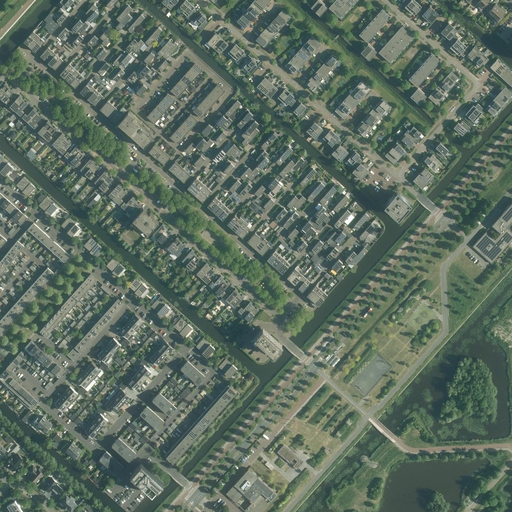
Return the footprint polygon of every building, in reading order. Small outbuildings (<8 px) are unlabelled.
[(73,0),(67,0),(64,5),(62,6),(66,10),(74,1),(73,0)] [(178,8),(183,12),(190,4),(187,2),(188,1),(186,0),(185,0),(185,1),(183,0),(179,0),(174,6),(177,9),(178,8)] [(260,9),(262,6),(254,0),(256,1),(252,5),(251,4),(259,12),(261,10),(260,9)] [(317,0),(312,6),(316,10),(323,2),(320,0),(317,0)] [(335,0),(334,2),(335,3),(333,6),(332,5),(329,8),(340,17),(355,0),(335,0)] [(407,8),(410,10),(417,2),(414,0),(404,0),(403,2),(407,5),(405,7),(407,9),(407,8)] [(479,10),(481,13),(487,6),(485,4),(488,0),(480,0),(475,5),(476,6),(476,5),(480,9),(479,10)] [(328,6),(323,2),(316,10),(321,14),(324,10),(328,6)] [(417,2),(410,10),(412,12),(411,13),(413,14),(414,12),(418,16),(425,7),(422,5),(421,6),(417,2)] [(86,13),(89,16),(95,10),(97,7),(94,4),(86,13)] [(190,4),(183,12),(187,16),(186,17),(189,20),(196,11),(193,8),(194,6),(192,5),(192,6),(190,4)] [(259,12),(251,4),(247,8),(254,15),(256,13),(257,14),(259,12)] [(490,19),(501,7),(501,6),(500,8),(496,4),(491,9),(488,7),(484,13),(486,15),(487,15),(491,18),(490,19)] [(124,18),(128,13),(132,8),(128,5),(120,15),(124,18)] [(422,19),(424,21),(434,10),(429,6),(422,14),(425,16),(422,19)] [(501,7),(490,19),(491,19),(495,22),(494,24),(496,26),(502,19),(500,17),(506,11),(505,10),(505,11),(501,7)] [(254,15),(247,8),(243,13),(252,20),(253,18),(252,17),(254,15)] [(95,10),(89,16),(87,19),(91,22),(99,13),(95,10)] [(387,19),(391,14),(388,12),(387,13),(383,10),(379,14),(385,19),(386,18),(387,19)] [(434,10),(424,21),(426,23),(429,19),(431,21),(437,15),(433,11),(434,10)] [(281,11),(279,14),(285,20),(289,15),(284,11),(283,12),(281,11)] [(206,17),(200,12),(197,15),(199,16),(194,22),(199,26),(198,27),(201,30),(208,22),(204,19),(206,17)] [(60,24),(67,16),(64,13),(57,20),(60,24)] [(128,13),(124,18),(119,23),(123,26),(132,17),(128,13)] [(252,20),(243,13),(239,17),(247,23),(249,21),(250,22),(252,20)] [(131,25),(135,28),(145,17),(141,14),(131,25)] [(285,20),(279,14),(276,17),(277,18),(276,19),(282,24),(285,20)] [(385,19),(379,14),(375,18),(382,24),(385,21),(383,20),(385,19)] [(56,21),(52,18),(48,15),(46,17),(50,20),(54,23),(56,21)] [(247,23),(239,17),(235,21),(241,26),(240,28),(243,30),(246,27),(245,26),(247,23)] [(382,24),(375,18),(372,23),(377,27),(378,26),(379,27),(382,24)] [(80,19),(72,28),(75,32),(77,30),(84,23),(80,19)] [(282,24),(276,19),(275,21),(274,19),(271,22),(278,28),(282,24)] [(58,27),(54,23),(50,20),(46,25),(50,28),(52,26),(56,29),(58,27)] [(84,23),(77,30),(81,33),(89,24),(85,21),(84,23)] [(278,28),(271,22),(268,25),(270,27),(269,28),(274,33),(278,28)] [(376,29),(377,27),(372,23),(368,27),(374,33),(377,30),(376,29)] [(441,36),(443,38),(453,27),(448,23),(441,31),(444,33),(441,36)] [(389,62),(413,36),(405,29),(406,28),(403,25),(398,30),(399,31),(398,33),(396,32),(392,38),(393,39),(390,42),(389,41),(384,46),(385,47),(382,50),(381,49),(379,52),(389,62)] [(69,31),(65,27),(58,35),(62,39),(69,31)] [(158,27),(149,38),(152,41),(162,30),(158,27)] [(374,33),(368,27),(364,31),(369,36),(370,35),(372,36),(374,33)] [(453,27),(443,38),(445,39),(448,36),(450,38),(456,32),(452,28),(453,27)] [(100,37),(104,40),(110,33),(112,31),(108,28),(100,37)] [(274,33),(269,28),(268,29),(266,28),(264,31),(270,37),(274,33)] [(29,44),(37,35),(33,31),(25,40),(29,44)] [(270,37),(264,31),(261,34),(262,35),(261,36),(266,41),(270,37)] [(368,37),(369,36),(364,31),(360,36),(367,41),(370,38),(368,37)] [(207,41),(211,45),(222,34),(220,32),(217,35),(214,33),(207,41)] [(110,33),(104,40),(102,42),(106,46),(114,36),(110,33)] [(222,34),(211,45),(216,49),(223,41),(221,39),(223,36),(222,34)] [(452,48),(455,50),(462,42),(457,38),(458,37),(455,34),(448,43),(452,46),(450,47),(452,49),(452,48)] [(33,47),(41,38),(37,35),(29,44),(33,47)] [(76,46),(83,38),(80,35),(73,43),(76,46)] [(91,46),(98,38),(94,35),(87,43),(91,46)] [(312,36),(308,40),(316,48),(318,46),(317,45),(319,42),(311,35),(310,35),(312,36)] [(266,41),(261,36),(260,38),(259,36),(255,41),(257,43),(259,42),(262,45),(266,41)] [(37,50),(45,41),(41,38),(33,47),(37,50)] [(134,39),(126,48),(130,51),(133,48),(138,42),(134,39)] [(141,39),(138,42),(133,48),(136,52),(144,43),(141,39)] [(169,39),(161,49),(165,52),(166,51),(173,43),(169,39)] [(223,41),(216,49),(220,53),(230,42),(228,40),(225,43),(223,41)] [(303,43),(312,51),(313,49),(315,50),(316,48),(308,40),(309,41),(305,45),(303,43)] [(174,41),(173,43),(166,51),(170,54),(178,45),(174,41)] [(228,52),(232,56),(239,48),(237,46),(238,46),(236,44),(234,46),(231,42),(223,51),(226,54),(228,52)] [(462,42),(455,50),(457,52),(456,53),(458,54),(459,53),(463,56),(470,48),(467,45),(466,46),(462,42)] [(312,51),(303,43),(304,45),(300,49),(309,56),(311,54),(310,53),(312,51)] [(362,51),(366,54),(373,47),(368,43),(362,51)] [(469,56),(471,58),(479,50),(474,46),(468,53),(470,55),(469,56)] [(45,58),(52,50),(48,47),(41,54),(45,58)] [(377,51),(373,47),(366,54),(370,58),(377,51)] [(97,56),(100,60),(107,52),(103,48),(97,56)] [(239,48),(232,56),(237,60),(235,62),(238,64),(246,56),(242,53),(244,51),(242,50),(239,48)] [(296,52),(304,59),(306,57),(307,58),(309,56),(300,49),(301,50),(298,54),(296,52)] [(49,61),(56,54),(52,50),(45,58),(49,61)] [(479,50),(471,58),(473,60),(474,59),(476,61),(483,54),(479,50)] [(155,56),(151,52),(144,60),(148,63),(155,56)] [(304,59),(296,52),(295,52),(296,53),(293,57),(301,65),(303,63),(302,62),(304,59)] [(121,53),(113,62),(117,66),(120,62),(125,56),(121,53)] [(128,53),(125,56),(120,62),(124,65),(132,56),(128,53)] [(53,65),(59,57),(56,54),(49,61),(53,65)] [(437,63),(441,59),(438,56),(437,58),(433,54),(429,59),(434,63),(435,62),(437,63)] [(483,54),(476,61),(478,63),(477,64),(480,66),(487,58),(483,54)] [(341,62),(334,55),(332,57),(331,55),(328,58),(335,64),(339,60),(341,62)] [(250,75),(257,67),(254,63),(255,62),(249,56),(247,59),(248,61),(243,66),(248,71),(247,72),(250,75)] [(57,68),(63,61),(59,57),(53,65),(57,68)] [(288,60),(296,68),(298,66),(299,67),(301,65),(293,57),(294,58),(290,62),(288,60)] [(335,64),(328,58),(326,61),(327,63),(326,64),(332,70),(332,69),(331,68),(335,64)] [(433,65),(434,63),(429,59),(425,63),(432,69),(434,66),(433,65)] [(169,63),(165,60),(158,68),(162,71),(169,63)] [(294,70),(296,68),(288,60),(290,63),(286,66),(284,64),(284,65),(291,71),(289,72),(292,75),(295,71),(294,70)] [(495,68),(496,69),(500,63),(496,60),(493,63),(490,66),(493,69),(495,68)] [(106,62),(98,71),(102,75),(110,65),(106,62)] [(65,76),(73,67),(69,63),(61,72),(65,76)] [(191,67),(199,74),(202,70),(202,71),(202,70),(194,63),(194,64),(191,67)] [(432,69),(425,63),(421,67),(427,72),(428,71),(429,72),(432,69)] [(500,63),(496,69),(497,70),(496,71),(499,74),(505,67),(500,63)] [(332,70),(326,64),(325,65),(323,64),(321,67),(327,73),(331,69),(332,70)] [(146,65),(138,74),(142,78),(143,76),(150,69),(146,65)] [(69,79),(77,70),(73,67),(65,76),(69,79)] [(150,69),(143,76),(147,79),(155,70),(152,67),(150,69)] [(195,78),(199,74),(191,67),(190,67),(191,67),(188,71),(187,70),(187,71),(195,78)] [(327,73),(321,67),(318,70),(319,71),(318,72),(325,78),(324,77),(327,73)] [(427,72),(421,67),(418,71),(424,77),(427,74),(426,73),(427,72)] [(505,67),(499,74),(502,77),(503,75),(504,76),(509,71),(505,67)] [(117,81),(125,72),(121,69),(113,78),(117,81)] [(72,83),(81,74),(77,70),(69,79),(72,83)] [(450,75),(449,77),(454,81),(458,77),(454,74),(456,72),(453,70),(449,74),(450,75)] [(131,82),(138,74),(134,71),(127,78),(131,82)] [(195,78),(187,71),(184,74),(192,81),(195,78)] [(421,80),(424,77),(418,71),(414,76),(419,80),(420,79),(421,80)] [(325,78),(318,72),(317,74),(316,72),(313,75),(320,81),(323,77),(325,78)] [(76,86),(85,77),(81,74),(72,83),(76,86)] [(192,81),(184,74),(184,75),(181,78),(180,78),(188,85),(192,81)] [(96,75),(93,79),(100,84),(103,80),(96,75)] [(320,81),(313,75),(311,78),(312,80),(311,81),(317,86),(316,85),(320,81)] [(418,82),(419,80),(414,76),(410,80),(416,86),(419,83),(418,82)] [(257,86),(261,90),(271,79),(269,77),(266,80),(264,78),(257,86)] [(454,81),(449,77),(448,78),(446,77),(444,80),(450,86),(454,81)] [(188,85),(180,78),(181,79),(178,82),(177,82),(185,89),(188,85)] [(271,79),(261,90),(265,94),(272,86),(270,84),(273,80),(271,79)] [(137,91),(143,83),(139,80),(133,88),(137,91)] [(450,86),(444,80),(441,83),(442,84),(441,85),(447,90),(450,86)] [(317,86),(311,81),(310,82),(308,81),(304,85),(307,88),(308,87),(314,92),(314,91),(312,90),(316,86),(317,87),(317,86)] [(363,81),(359,86),(366,92),(368,90),(367,89),(369,87),(363,81)] [(0,97),(9,87),(7,85),(8,84),(5,82),(0,88),(0,97)] [(85,94),(92,86),(88,82),(81,90),(85,94)] [(185,89),(177,82),(174,86),(182,93),(185,89)] [(225,91),(217,83),(217,84),(214,88),(222,95),(222,94),(225,91)] [(147,87),(143,84),(136,92),(140,95),(147,87)] [(272,86),(265,94),(269,97),(269,98),(280,86),(278,85),(275,88),(272,86)] [(447,90),(441,85),(440,86),(439,85),(436,88),(443,94),(447,90)] [(89,97),(95,89),(92,86),(85,94),(89,97)] [(134,94),(136,92),(129,86),(123,92),(127,95),(130,91),(134,94)] [(182,93),(174,86),(173,86),(174,86),(171,90),(170,89),(170,90),(178,97),(179,97),(178,96),(182,93)] [(354,89),(361,95),(363,93),(364,94),(366,92),(359,86),(355,90),(354,89)] [(14,90),(12,88),(12,89),(9,87),(0,97),(6,103),(10,99),(8,98),(14,90)] [(277,97),(282,101),(289,93),(287,91),(287,90),(286,89),(284,90),(281,87),(273,95),(276,98),(277,97)] [(504,90),(502,92),(508,98),(511,93),(511,92),(505,87),(503,89),(504,90)] [(222,95),(214,88),(210,91),(218,98),(219,98),(218,98),(221,95),(222,95)] [(418,88),(411,95),(416,99),(422,91),(418,88)] [(443,94),(436,88),(433,91),(435,92),(434,94),(439,98),(443,94)] [(92,100),(99,93),(95,89),(89,97),(92,100)] [(361,95),(354,89),(350,93),(359,101),(360,99),(359,98),(361,95)] [(218,98),(210,91),(207,95),(215,102),(218,98),(218,99),(218,98)] [(427,95),(422,91),(416,99),(420,103),(427,95)] [(508,98),(502,92),(500,94),(499,93),(497,95),(505,102),(508,98)] [(96,104),(103,96),(99,93),(92,100),(96,104)] [(176,100),(167,93),(167,94),(164,97),(172,104),(175,100),(175,101),(176,100)] [(289,93),(282,101),(286,105),(285,106),(288,109),(295,101),(292,97),(293,96),(292,94),(291,95),(289,93)] [(350,93),(346,97),(354,104),(356,102),(357,103),(359,101),(350,93)] [(439,98),(434,94),(433,95),(431,94),(428,97),(435,103),(439,98)] [(14,110),(23,100),(21,98),(22,97),(20,95),(13,102),(11,100),(8,104),(14,110)] [(215,102),(207,95),(204,99),(212,106),(211,106),(214,102),(215,102)] [(505,102),(497,95),(495,97),(497,98),(495,101),(501,106),(505,102)] [(168,108),(172,104),(164,97),(161,101),(161,100),(160,101),(168,108)] [(354,104),(346,97),(342,102),(351,109),(353,107),(352,106),(354,104)] [(212,106),(204,99),(200,103),(208,110),(208,109),(211,106),(212,106)] [(380,101),(378,103),(387,110),(390,106),(383,99),(381,102),(380,101)] [(29,103),(26,101),(26,102),(23,100),(14,110),(21,116),(24,112),(22,110),(29,103)] [(105,112),(112,104),(108,100),(101,108),(105,112)] [(228,110),(232,113),(241,103),(237,100),(228,110)] [(168,108),(160,101),(157,104),(165,111),(168,108)] [(307,111),(303,108),(305,106),(299,101),(296,104),(298,105),(293,111),(298,115),(297,116),(300,119),(307,111)] [(501,106),(495,101),(493,103),(492,102),(490,104),(497,110),(501,106)] [(351,109),(342,102),(339,106),(346,112),(348,110),(349,111),(351,109)] [(208,110),(200,103),(197,107),(205,114),(205,113),(208,110)] [(387,110),(378,103),(376,105),(377,106),(375,108),(383,115),(383,114),(382,113),(385,110),(386,111),(387,110)] [(478,103),(477,104),(474,107),(473,105),(471,107),(472,107),(470,110),(478,117),(482,112),(483,113),(486,110),(478,103)] [(109,115),(115,107),(112,104),(105,112),(109,115)] [(165,111),(157,104),(157,105),(154,108),(161,115),(165,111)] [(497,110),(490,104),(488,106),(489,107),(487,109),(493,115),(497,110)] [(344,115),(346,112),(339,106),(340,107),(336,111),(340,115),(339,117),(342,119),(345,116),(344,115)] [(112,118),(120,109),(119,111),(115,107),(109,115),(112,118)] [(205,114),(197,107),(194,110),(193,110),(201,118),(202,117),(201,117),(204,114),(205,114)] [(28,123),(38,112),(35,110),(36,110),(34,108),(27,115),(25,113),(22,117),(28,123)] [(161,115),(154,108),(153,108),(154,109),(151,112),(150,112),(158,119),(161,115)] [(383,115),(375,108),(373,110),(372,109),(370,111),(379,119),(383,115)] [(116,122),(124,113),(120,109),(112,118),(116,122)] [(478,117),(470,110),(468,112),(467,111),(466,113),(467,114),(464,118),(472,125),(475,122),(474,121),(478,117)] [(244,124),(253,115),(249,111),(240,121),(244,124)] [(379,119),(370,111),(369,113),(370,114),(368,117),(375,123),(379,119)] [(38,125),(36,123),(43,116),(40,114),(38,112),(28,123),(35,129),(38,125)] [(118,123),(144,147),(154,135),(144,126),(142,127),(142,128),(139,125),(139,124),(138,123),(139,121),(128,112),(118,123)] [(158,119),(150,112),(150,113),(147,116),(155,123),(158,119)] [(198,121),(190,113),(190,114),(187,118),(195,125),(195,124),(198,121)] [(223,115),(215,124),(219,128),(220,126),(227,119),(223,115)] [(229,117),(227,119),(220,126),(224,130),(232,120),(229,117)] [(375,123),(368,117),(366,119),(365,118),(363,120),(371,127),(375,123)] [(195,125),(187,118),(184,121),(191,128),(192,128),(191,128),(194,125),(195,125)] [(42,135),(52,125),(49,123),(50,122),(48,120),(41,128),(39,126),(36,130),(42,135)] [(255,120),(245,131),(249,134),(255,128),(259,124),(255,120)] [(371,127),(363,120),(361,122),(362,123),(360,125),(368,132),(368,131),(366,130),(370,127),(371,128),(371,127)] [(457,122),(452,128),(455,131),(456,130),(462,134),(466,130),(468,131),(470,128),(462,120),(459,124),(457,122)] [(191,128),(184,121),(180,125),(188,132),(191,128),(191,129),(191,128)] [(306,130),(311,134),(321,123),(319,121),(316,125),(313,122),(306,130)] [(321,123),(311,134),(315,138),(322,130),(320,128),(323,125),(321,123)] [(404,126),(409,130),(419,139),(421,137),(418,134),(420,132),(413,126),(412,127),(407,123),(404,126)] [(202,132),(205,135),(212,127),(209,124),(202,132)] [(57,128),(55,126),(54,127),(52,125),(42,135),(49,141),(52,137),(50,136),(57,128)] [(188,132),(180,125),(177,129),(185,136),(184,135),(187,132),(188,132)] [(368,132),(360,125),(358,127),(357,126),(354,130),(357,132),(358,131),(364,136),(368,132)] [(255,128),(249,134),(245,138),(249,142),(259,131),(255,128)] [(330,131),(326,128),(319,136),(322,139),(323,137),(327,141),(334,133),(332,131),(333,131),(331,129),(330,131)] [(185,136),(177,129),(173,133),(181,140),(181,139),(184,136),(185,136)] [(404,133),(412,141),(414,138),(417,141),(419,139),(409,130),(406,134),(404,133)] [(220,142),(227,135),(223,131),(216,139),(220,142)] [(56,148),(66,138),(63,136),(64,135),(62,133),(55,140),(53,138),(50,142),(56,148)] [(181,140),(173,133),(170,136),(169,136),(178,144),(178,143),(181,140)] [(276,136),(272,133),(264,142),(268,145),(276,136)] [(334,133),(327,141),(332,145),(331,147),(334,149),(341,141),(337,138),(339,136),(337,135),(334,133)] [(412,141),(404,133),(400,138),(411,148),(413,146),(410,143),(412,141)] [(71,141),(69,139),(68,140),(66,138),(56,148),(63,154),(66,150),(64,148),(71,141)] [(203,138),(196,146),(200,149),(201,148),(207,141),(203,138)] [(209,138),(207,141),(201,148),(205,151),(213,142),(209,138)] [(332,153),(336,157),(346,146),(349,142),(347,140),(343,144),(344,144),(341,147),(339,145),(332,153)] [(438,148),(434,151),(443,159),(445,156),(444,154),(448,150),(443,145),(444,143),(441,140),(436,146),(438,148)] [(223,149),(226,152),(233,143),(230,141),(223,149)] [(396,142),(393,146),(404,156),(405,155),(402,152),(404,149),(395,141),(396,142)] [(192,142),(185,150),(189,153),(196,146),(192,142)] [(155,143),(148,151),(152,154),(159,147),(155,143)] [(234,144),(226,153),(229,156),(231,154),(237,147),(234,144)] [(239,145),(237,147),(231,154),(235,158),(243,149),(239,145)] [(71,161),(80,150),(78,148),(76,146),(70,153),(68,151),(64,155),(71,161)] [(346,146),(336,157),(340,161),(348,153),(345,151),(348,148),(346,146)] [(404,156),(393,146),(389,151),(388,149),(388,150),(397,158),(399,156),(402,158),(404,156)] [(152,154),(156,158),(163,150),(159,147),(152,154)] [(279,158),(283,161),(293,150),(289,147),(279,158)] [(33,160),(37,155),(30,149),(26,154),(33,160)] [(219,160),(226,153),(222,149),(215,157),(219,160)] [(359,155),(353,149),(351,152),(352,154),(347,159),(352,164),(351,165),(354,168),(361,160),(358,156),(359,155)] [(85,154),(83,152),(82,152),(80,150),(71,161),(77,167),(80,163),(78,161),(85,154)] [(156,158),(160,161),(167,154),(163,150),(156,158)] [(260,162),(265,156),(268,153),(264,150),(256,159),(260,162)] [(397,158),(388,150),(387,150),(389,151),(385,155),(396,165),(398,163),(395,160),(397,158)] [(167,154),(160,161),(164,165),(171,157),(167,154)] [(427,156),(422,162),(425,165),(426,163),(432,168),(436,163),(437,164),(440,161),(432,154),(429,158),(427,156)] [(198,167),(205,159),(201,156),(194,163),(198,167)] [(265,156),(260,162),(257,165),(261,169),(269,160),(265,156)] [(1,157),(0,157),(0,170),(2,172),(2,173),(5,176),(12,167),(1,157)] [(85,173),(94,163),(92,161),(92,160),(90,158),(84,165),(82,164),(78,168),(85,173)] [(299,158),(295,163),(291,168),(295,171),(303,162),(299,158)] [(291,160),(283,169),(286,173),(291,168),(295,163),(291,160)] [(175,161),(168,169),(172,172),(179,164),(175,161)] [(210,168),(213,171),(216,169),(222,165),(219,162),(210,168)] [(352,171),(357,175),(367,164),(365,162),(362,166),(359,163),(352,171)] [(99,166),(97,164),(96,165),(94,163),(85,173),(91,179),(95,175),(93,173),(99,166)] [(228,174),(235,166),(231,163),(224,170),(228,174)] [(172,172),(176,176),(183,168),(179,164),(172,172)] [(367,164),(357,175),(361,179),(368,171),(366,169),(368,166),(367,164)] [(424,170),(421,172),(429,179),(433,176),(434,176),(422,165),(420,167),(424,170)] [(249,167),(240,176),(244,180),(247,176),(252,171),(249,167)] [(256,167),(252,171),(247,176),(251,180),(259,170),(256,167)] [(176,176),(180,179),(187,171),(183,168),(176,176)] [(317,171),(313,168),(303,179),(307,182),(317,171)] [(99,186),(108,176),(106,174),(107,173),(104,171),(98,178),(96,176),(92,180),(99,186)] [(180,179),(184,182),(191,175),(187,171),(180,179)] [(429,179),(421,172),(419,175),(416,172),(414,174),(426,184),(429,179)] [(426,184),(414,174),(413,176),(416,179),(414,181),(422,188),(426,184)] [(113,179),(111,177),(110,178),(108,176),(99,186),(103,190),(100,193),(103,195),(109,188),(107,186),(113,179)] [(23,177),(16,185),(25,192),(24,193),(27,196),(35,187),(23,177)] [(192,190),(200,181),(196,177),(188,186),(192,190)] [(272,189),(277,183),(279,181),(275,178),(268,185),(272,189)] [(233,192),(241,183),(237,180),(229,189),(233,192)] [(196,193),(204,184),(200,181),(192,190),(196,193)] [(240,192),(246,184),(243,182),(230,197),(237,203),(241,199),(236,195),(239,192),(240,192)] [(325,186),(321,182),(311,193),(315,196),(325,186)] [(252,186),(248,183),(240,192),(244,196),(252,186)] [(277,183),(272,189),(269,192),(273,195),(281,186),(277,183)] [(113,199),(122,188),(120,186),(121,185),(118,184),(112,191),(110,189),(104,196),(106,198),(109,195),(113,199)] [(200,197),(208,188),(204,184),(196,193),(200,197)] [(258,196),(265,188),(262,185),(255,193),(258,196)] [(323,197),(327,200),(337,189),(333,186),(323,197)] [(127,191),(125,190),(124,190),(122,188),(113,199),(119,204),(123,201),(121,199),(127,191)] [(204,200),(212,191),(208,188),(200,197),(204,200)] [(90,202),(93,205),(102,196),(99,193),(90,202)] [(412,205),(399,193),(397,196),(394,193),(392,196),(394,194),(396,196),(396,197),(394,198),(392,201),(389,198),(388,200),(387,200),(387,201),(383,205),(395,216),(396,215),(400,218),(412,205)] [(302,195),(299,199),(294,204),(298,208),(306,199),(302,195)] [(341,208),(349,198),(345,195),(337,204),(341,208)] [(127,211),(136,201),(134,199),(135,198),(133,196),(126,203),(124,202),(121,205),(127,211)] [(295,196),(287,205),(291,208),(294,204),(299,199),(295,196)] [(46,197),(39,205),(47,213),(46,213),(50,216),(57,207),(46,197)] [(212,208),(219,200),(215,197),(208,204),(212,208)] [(6,198),(1,204),(5,208),(11,202),(6,198)] [(254,198),(251,201),(250,200),(246,203),(256,212),(262,206),(254,198)] [(274,202),(271,198),(264,206),(267,209),(274,202)] [(216,211),(223,204),(219,200),(212,208),(216,211)] [(135,211),(141,204),(139,202),(139,203),(136,201),(127,211),(133,217),(137,213),(135,211)] [(487,229),(472,246),(491,263),(509,243),(510,244),(511,241),(511,231),(508,228),(511,223),(511,201),(503,212),(506,215),(503,217),(501,215),(500,215),(503,217),(500,221),(497,218),(491,225),(500,233),(496,237),(487,229)] [(8,214),(9,212),(15,205),(11,202),(5,208),(3,210),(8,214)] [(220,215),(227,207),(223,204),(216,211),(220,215)] [(15,205),(9,212),(13,215),(12,217),(19,209),(15,205)] [(322,205),(314,214),(318,218),(323,212),(326,209),(322,205)] [(224,218),(231,211),(227,207),(220,215),(224,218)] [(279,221),(288,211),(284,208),(276,217),(279,221)] [(19,209),(12,217),(16,221),(23,213),(19,209)] [(353,210),(351,213),(347,209),(337,220),(341,224),(342,223),(346,226),(357,214),(353,210)] [(148,234),(159,222),(152,216),(153,215),(151,213),(150,214),(147,211),(136,223),(148,234)] [(299,215),(295,211),(287,221),(290,224),(299,215)] [(323,212),(318,218),(315,221),(319,224),(327,215),(323,212)] [(23,213),(16,221),(20,225),(28,217),(23,213)] [(357,222),(360,226),(369,216),(365,213),(357,222)] [(232,226),(239,218),(235,214),(228,222),(232,226)] [(68,217),(61,225),(70,233),(69,233),(72,236),(74,234),(76,235),(82,229),(80,227),(68,217)] [(236,229),(244,220),(243,221),(239,218),(232,226),(236,229)] [(240,232),(248,223),(244,220),(236,229),(240,232)] [(269,224),(275,230),(279,226),(273,220),(269,224)] [(308,221),(300,230),(304,233),(310,226),(312,224),(308,221)] [(33,222),(28,229),(32,233),(38,226),(33,222)] [(157,238),(166,228),(164,226),(165,225),(163,223),(156,231),(154,229),(151,233),(157,238)] [(244,236),(250,228),(247,225),(248,224),(248,223),(240,232),(244,236)] [(363,232),(366,236),(375,226),(371,223),(363,232)] [(38,226),(32,233),(36,236),(42,230),(38,226)] [(310,226),(304,233),(302,235),(306,238),(314,229),(310,226)] [(165,239),(172,231),(169,229),(169,230),(166,228),(157,238),(164,244),(167,240),(165,239)] [(292,239),(299,231),(295,228),(288,236),(292,239)] [(42,230),(36,236),(40,240),(46,233),(42,230)] [(335,231),(327,240),(330,244),(335,239),(339,235),(335,231)] [(342,231),(339,235),(335,239),(339,242),(346,234),(342,231)] [(252,244),(259,236),(255,232),(248,240),(252,244)] [(46,233),(40,240),(44,244),(50,237),(46,233)] [(172,251),(181,241),(179,239),(179,238),(177,236),(171,244),(169,242),(165,246),(172,251)] [(256,247),(264,238),(262,239),(259,236),(252,244),(256,247)] [(91,237),(84,245),(92,253),(91,254),(94,256),(102,247),(91,237)] [(260,250),(268,241),(264,238),(256,247),(260,250)] [(298,248),(304,240),(301,238),(295,246),(298,248)] [(24,246),(17,240),(14,244),(21,250),(24,246)] [(315,253),(324,244),(320,240),(312,249),(315,253)] [(368,249),(371,245),(366,240),(362,244),(368,249)] [(48,247),(52,251),(58,244),(54,241),(48,247)] [(180,252),(186,244),(184,242),(183,243),(181,241),(172,251),(178,257),(182,253),(180,252)] [(264,254),(270,246),(267,243),(268,241),(260,250),(264,254)] [(283,241),(279,246),(283,249),(285,246),(289,250),(291,248),(283,241)] [(301,252),(308,245),(304,241),(297,249),(301,252)] [(21,250),(14,244),(11,249),(17,254),(21,250)] [(58,244),(52,251),(56,254),(62,248),(58,244)] [(338,250),(335,247),(326,256),(330,260),(338,250)] [(62,248),(56,254),(60,258),(66,251),(62,248)] [(17,254),(11,249),(7,253),(14,258),(17,254)] [(186,264),(196,254),(193,252),(194,251),(192,249),(185,257),(183,255),(180,259),(186,264)] [(272,261),(279,254),(275,250),(268,258),(272,261)] [(66,251),(60,258),(64,262),(70,255),(66,251)] [(353,251),(345,260),(349,264),(352,260),(357,254),(353,251)] [(360,251),(357,254),(352,260),(356,264),(364,254),(360,251)] [(14,258),(7,253),(4,257),(10,263),(14,258)] [(194,265),(201,257),(198,255),(198,256),(196,254),(186,264),(193,270),(196,266),(194,265)] [(276,265),(283,257),(279,254),(272,261),(276,265)] [(10,263),(4,257),(0,261),(7,267),(10,263)] [(113,257),(106,265),(115,273),(114,274),(117,276),(125,268),(113,257)] [(279,268),(286,260),(283,257),(276,265),(279,268)] [(342,263),(339,259),(332,267),(335,270),(342,263)] [(283,272),(290,264),(286,260),(279,268),(283,272)] [(201,277),(210,267),(208,265),(208,264),(206,262),(200,270),(198,268),(194,272),(201,277)] [(48,267),(44,271),(50,277),(54,273),(48,267)] [(215,270),(213,268),(212,269),(210,267),(201,277),(207,283),(211,279),(209,278),(215,270)] [(292,279),(299,272),(295,268),(288,276),(292,279)] [(50,277),(44,271),(40,275),(47,281),(50,277)] [(296,283),(302,275),(299,272),(292,279),(296,283)] [(91,273),(87,278),(94,284),(97,280),(91,273)] [(47,281),(40,275),(37,279),(43,285),(47,281)] [(215,290),(225,280),(222,278),(223,277),(221,275),(214,283),(212,281),(209,285),(215,290)] [(299,286),(306,278),(302,275),(296,283),(299,286)] [(136,277),(129,286),(137,293),(136,294),(139,297),(147,288),(136,277)] [(94,284),(87,278),(83,282),(90,288),(94,284)] [(303,290),(310,282),(306,278),(299,286),(303,290)] [(43,285),(37,279),(33,283),(40,289),(43,285)] [(223,291),(230,283),(227,281),(227,282),(225,280),(215,290),(222,296),(225,292),(223,291)] [(90,288),(83,282),(80,286),(86,292),(90,288)] [(40,289),(33,283),(30,287),(36,293),(40,289)] [(312,297),(320,288),(316,285),(308,294),(312,297)] [(86,292),(80,286),(76,290),(83,296),(86,292)] [(36,293),(30,287),(26,291),(32,297),(36,293)] [(230,303),(239,293),(237,291),(237,290),(235,288),(229,296),(227,294),(223,298),(230,303)] [(315,300),(324,291),(320,288),(312,297),(315,300)] [(83,296),(76,290),(72,294),(79,300),(83,296)] [(32,297),(26,291),(22,295),(29,301),(32,297)] [(328,295),(327,295),(324,291),(315,300),(319,304),(328,295)] [(244,296),(242,294),(241,295),(239,293),(230,303),(236,309),(240,305),(238,304),(244,296)] [(79,300),(72,294),(69,298),(75,304),(79,300)] [(29,301),(22,295),(19,299),(25,305),(29,301)] [(75,304),(69,298),(65,302),(72,308),(75,304)] [(125,304),(118,298),(114,302),(121,308),(125,304)] [(158,298),(151,306),(160,313),(159,314),(162,317),(170,308),(158,298)] [(25,305),(19,299),(15,303),(22,309),(25,305)] [(244,317),(254,306),(251,304),(252,303),(250,301),(243,309),(241,307),(238,311),(244,317)] [(72,308),(65,302),(62,306),(68,312),(72,308)] [(121,308),(114,302),(111,306),(117,312),(121,308)] [(22,309),(15,303),(12,307),(18,313),(22,309)] [(68,312),(62,306),(58,310),(65,316),(68,312)] [(117,312),(111,306),(107,310),(114,316),(117,312)] [(252,317),(259,309),(257,307),(256,308),(254,306),(244,317),(251,322),(254,318),(252,317)] [(18,313),(12,307),(8,312),(14,317),(18,313)] [(65,316),(58,310),(54,314),(61,320),(65,316)] [(114,316),(107,310),(103,315),(110,320),(114,316)] [(14,317),(8,312),(4,316),(11,321),(14,317)] [(61,320),(54,314),(51,318),(57,324),(61,320)] [(145,322),(135,314),(131,318),(141,327),(145,322)] [(110,320),(103,315),(100,319),(106,324),(110,320)] [(178,315),(173,322),(175,324),(181,317),(178,315)] [(11,321),(4,316),(1,320),(7,325),(11,321)] [(57,324),(51,318),(47,322),(54,328),(57,324)] [(141,327),(131,318),(132,319),(128,323),(135,329),(139,325),(140,327),(141,327)] [(181,318),(173,326),(182,334),(181,334),(184,337),(192,328),(181,318)] [(106,324),(100,319),(96,323),(103,328),(106,324)] [(54,328),(47,322),(43,326),(50,332),(54,328)] [(103,328),(96,323),(93,327),(99,333),(103,328)] [(135,329),(128,323),(124,327),(124,326),(123,326),(133,335),(131,333),(135,329)] [(50,332),(43,326),(40,330),(46,336),(50,332)] [(133,335),(123,326),(119,331),(129,339),(133,335)] [(99,333),(93,327),(89,331),(96,337),(99,333)] [(273,355),(281,347),(261,329),(254,338),(273,355)] [(96,337),(89,331),(85,335),(92,341),(96,337)] [(92,341),(85,335),(82,339),(88,345),(92,341)] [(113,338),(109,342),(117,349),(121,345),(113,338)] [(203,338),(196,346),(204,354),(207,357),(215,348),(203,338)] [(88,345),(82,339),(78,343),(85,349),(88,345)] [(31,340),(25,346),(30,350),(36,344),(31,340)] [(173,348),(165,341),(162,345),(160,343),(169,352),(173,348)] [(117,349),(109,342),(110,343),(106,347),(113,353),(117,349)] [(85,349),(78,343),(75,347),(81,353),(85,349)] [(169,352),(160,343),(156,348),(165,356),(168,352),(169,352)] [(36,344),(30,350),(34,354),(40,347),(36,344)] [(40,347),(34,354),(38,358),(36,359),(37,360),(44,351),(40,347)] [(67,355),(74,361),(81,353),(75,347),(67,355)] [(113,353),(106,347),(103,351),(102,350),(102,351),(110,358),(113,353)] [(165,356),(156,348),(152,352),(162,360),(161,360),(165,356)] [(44,351),(37,360),(41,363),(48,355),(44,351)] [(106,362),(110,358),(102,351),(98,355),(106,362)] [(158,365),(161,361),(162,360),(152,352),(153,354),(150,358),(158,365)] [(18,355),(12,361),(17,365),(19,368),(21,366),(18,364),(22,359),(18,355)] [(48,355),(41,363),(45,367),(53,359),(48,355)] [(226,358),(218,366),(227,374),(226,375),(229,377),(237,368),(226,358)] [(53,359),(45,367),(49,371),(57,363),(53,359)] [(12,361),(6,368),(14,374),(15,372),(12,370),(17,365),(12,361)] [(187,361),(181,368),(185,372),(191,365),(187,361)] [(92,362),(88,366),(97,375),(101,370),(92,362)] [(57,363),(49,371),(54,375),(61,366),(57,363)] [(144,365),(140,369),(147,376),(151,372),(144,365)] [(188,378),(196,369),(191,365),(185,372),(189,376),(187,377),(188,378)] [(61,366),(54,375),(55,373),(59,377),(66,370),(61,366)] [(97,375),(88,366),(88,367),(85,371),(93,379),(97,375)] [(147,376),(140,369),(136,373),(143,380),(147,376)] [(192,381),(200,373),(196,369),(188,378),(192,381)] [(0,374),(0,378),(2,381),(9,374),(4,370),(0,374)] [(93,379),(85,371),(81,375),(80,375),(90,383),(93,379)] [(143,380),(136,373),(132,377),(131,376),(130,376),(140,385),(140,384),(139,384),(143,380)] [(204,376),(200,373),(192,381),(192,382),(194,380),(198,384),(204,376)] [(9,374),(2,381),(6,384),(5,386),(13,377),(9,374)] [(90,383),(80,375),(76,379),(86,388),(90,383)] [(140,385),(130,376),(126,381),(136,389),(140,385)] [(13,377),(5,386),(9,390),(17,381),(13,377)] [(17,381),(9,390),(13,394),(22,385),(17,381)] [(22,385),(13,394),(14,394),(15,392),(19,396),(18,398),(26,389),(22,385)] [(130,396),(120,387),(118,385),(114,390),(116,392),(126,400),(130,396)] [(70,386),(66,390),(76,399),(80,395),(70,386)] [(229,386),(225,391),(232,397),(236,392),(229,386)] [(26,389),(18,398),(22,402),(30,393),(26,389)] [(76,399),(66,390),(66,391),(67,391),(63,395),(72,403),(76,399)] [(232,397),(225,391),(221,395),(228,402),(232,397)] [(126,400),(116,392),(112,396),(121,404),(125,400),(126,401),(126,400)] [(157,404),(164,396),(159,392),(152,400),(157,404)] [(30,393),(22,402),(24,400),(28,403),(26,405),(34,396),(30,393)] [(72,403),(63,395),(59,399),(58,399),(68,407),(72,403)] [(228,402),(221,395),(216,400),(224,406),(228,402)] [(34,396),(26,405),(31,409),(39,400),(34,396)] [(121,404),(112,396),(109,400),(118,409),(118,408),(121,404)] [(168,400),(164,396),(157,404),(161,407),(169,398),(168,400)] [(165,411),(174,402),(169,398),(161,407),(165,411)] [(68,407),(58,399),(54,403),(62,410),(66,406),(68,408),(68,407)] [(118,409),(109,400),(105,405),(114,413),(118,409)] [(224,406),(216,400),(212,405),(219,411),(224,406)] [(174,402),(165,411),(170,415),(177,408),(172,404),(174,402)] [(219,411),(212,405),(208,409),(215,416),(219,411)] [(143,419),(151,410),(146,406),(138,415),(143,419)] [(215,416),(208,409),(204,414),(211,421),(215,416)] [(147,423),(155,414),(151,410),(143,419),(147,423)] [(99,412),(95,416),(104,425),(108,420),(99,412)] [(151,427),(159,418),(155,414),(147,423),(151,427)] [(211,421),(204,414),(200,419),(207,425),(211,421)] [(39,429),(47,420),(46,419),(46,418),(43,416),(40,419),(38,417),(32,423),(39,429)] [(104,425),(95,416),(91,420),(100,428),(103,424),(104,425)] [(164,422),(159,418),(151,427),(156,431),(164,422)] [(207,425),(200,419),(195,424),(203,430),(207,425)] [(49,422),(47,420),(39,429),(41,427),(48,434),(51,430),(52,430),(49,427),(52,424),(50,421),(49,422)] [(100,428),(91,420),(87,424),(96,433),(97,433),(96,432),(100,428)] [(96,433),(87,424),(83,429),(92,437),(96,433)] [(203,430),(195,424),(191,428),(198,435),(203,430)] [(198,435),(191,428),(187,433),(194,439),(198,435)] [(194,439),(187,433),(183,438),(190,444),(194,439)] [(13,439),(8,435),(5,439),(10,443),(13,439)] [(116,449),(125,439),(120,435),(112,445),(116,449)] [(190,444),(183,438),(179,442),(186,449),(190,444)] [(121,453),(129,443),(125,439),(116,449),(121,453)] [(70,454),(77,446),(75,445),(75,444),(73,442),(69,446),(67,443),(63,447),(70,454)] [(186,449),(179,442),(174,447),(181,453),(186,449)] [(125,456),(133,447),(129,443),(121,453),(125,456)] [(303,462),(286,447),(283,445),(277,452),(296,469),(303,462)] [(78,448),(77,446),(70,454),(77,460),(81,456),(78,453),(81,450),(79,447),(78,448)] [(138,451),(133,447),(125,456),(129,460),(138,451)] [(181,453),(174,447),(170,452),(177,458),(181,453)] [(102,464),(110,455),(106,451),(98,460),(102,464)] [(177,458),(170,452),(166,457),(173,463),(177,458)] [(12,456),(6,463),(10,466),(9,466),(12,469),(13,468),(16,472),(22,466),(20,463),(24,459),(18,454),(14,458),(12,456)] [(107,468),(115,459),(110,455),(102,464),(107,468)] [(111,472),(119,463),(115,459),(107,468),(111,472)] [(274,468),(267,462),(265,464),(272,470),(274,468)] [(123,467),(119,463),(111,472),(115,476),(123,467)] [(130,474),(150,492),(160,480),(141,463),(130,474)] [(38,469),(33,465),(28,471),(32,475),(30,477),(36,482),(43,474),(38,469)] [(277,493),(249,468),(226,493),(236,502),(244,493),(252,501),(244,510),(246,511),(260,511),(268,503),(264,500),(267,497),(271,500),(277,493)] [(58,483),(52,477),(43,486),(49,492),(52,489),(57,494),(62,488),(57,484),(58,483)] [(61,502),(71,511),(77,504),(73,501),(74,499),(71,496),(69,498),(67,495),(61,502)] [(22,511),(23,511),(15,500),(7,505),(11,511),(22,511)] [(85,507),(92,511),(95,508),(88,503),(85,507)]
